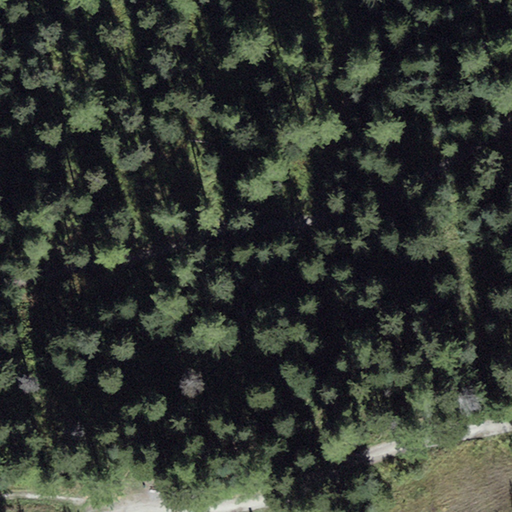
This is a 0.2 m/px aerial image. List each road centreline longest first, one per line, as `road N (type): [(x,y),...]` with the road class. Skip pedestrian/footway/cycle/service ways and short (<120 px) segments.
road 1 (track): [(511,123),(397,193),(352,210),(254,222),(61,274),(0,279)]
road 2 (track): [(511,427),(389,452),(269,496),(132,511)]
